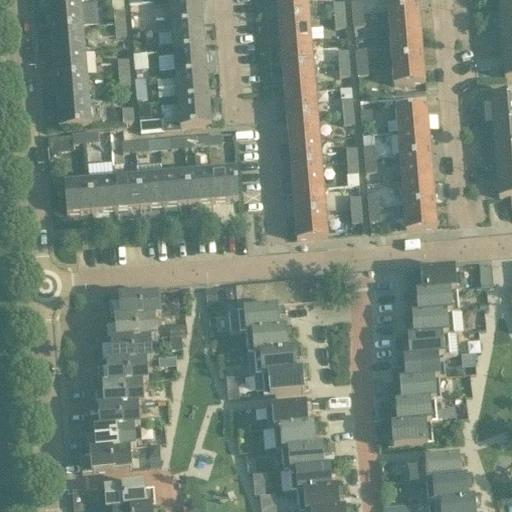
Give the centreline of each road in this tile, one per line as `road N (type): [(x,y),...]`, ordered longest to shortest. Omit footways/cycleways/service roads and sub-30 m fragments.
road 1 (residential): [(39,288),(12,0)]
road 2 (residential): [(281,265),(267,131),(232,106),(222,0)]
road 3 (residential): [(462,252),(442,0)]
road 4 (residential): [(39,288),(281,265)]
road 5 (residential): [(50,488),(39,288)]
road 6 (residential): [(362,319),(310,322),(316,396),(367,393)]
road 7 (residential): [(50,488),(164,480),(176,511)]
